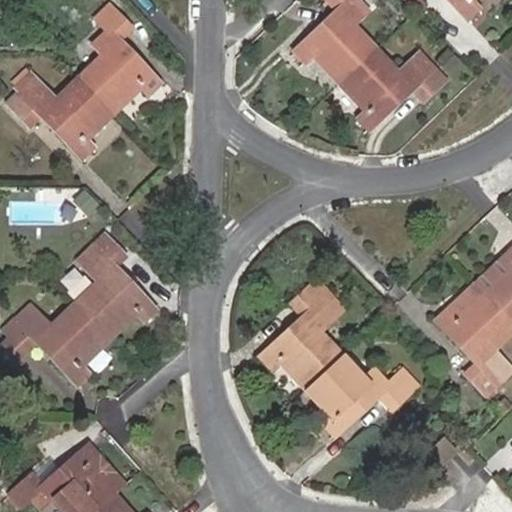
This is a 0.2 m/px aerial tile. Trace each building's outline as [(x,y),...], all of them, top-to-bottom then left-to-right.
[(346,76),(374,50),(352,26),(362,16),(349,2),(351,0),(327,0),(337,11),(294,52),(305,63),(313,56),(327,72),(335,65),(346,76)] [(447,0),(467,19),(477,11),(470,3),(472,0),(447,0)] [(101,57),(78,79),(113,115),(140,89),(147,96),(158,85),(117,42),(130,30),(107,7),(95,18),(106,32),(91,46),(101,57)] [(346,76),(338,83),(364,112),(357,118),(368,131),(411,89),(422,101),(444,81),(418,55),(396,74),(374,50),(346,76)] [(327,72),(338,83),(346,76),(335,65),(327,72)] [(113,115),(78,79),(55,101),(29,76),(15,90),(20,95),(7,106),(29,128),(39,118),(79,160),(91,149),(84,142),(113,115)] [(116,227),(103,238),(123,259),(136,247),(116,227)] [(71,256),(77,262),(103,238),(98,231),(71,256)] [(97,284),(75,305),(103,336),(115,325),(120,331),(136,316),(143,323),(154,312),(113,269),(123,259),(103,238),(77,262),(97,284)] [(511,252),(503,260),(509,266),(482,292),(511,323),(511,252)] [(310,386),(340,357),(317,333),(345,308),(317,280),(290,305),(302,318),(260,359),(270,370),(277,363),(294,380),(300,374),(310,386)] [(491,351),(511,331),(511,323),(482,292),(474,284),(446,309),(448,311),(435,322),(476,367),(465,376),(485,399),(511,374),(491,351)] [(103,336),(75,305),(51,329),(30,308),(3,334),(24,354),(34,343),(76,387),(88,376),(81,369),(97,354),(91,348),(103,336)] [(103,336),(109,342),(120,331),(115,325),(103,336)] [(97,354),(109,342),(103,336),(91,348),(97,354)] [(390,410),(416,387),(401,371),(386,386),(372,370),(362,380),(340,357),(310,386),(320,396),(314,402),(331,420),(326,425),(336,436),(378,397),(390,410)] [(294,380),(305,391),(310,386),(300,374),(294,380)] [(320,396),(310,386),(305,391),(314,402),(320,396)] [(428,452),(442,467),(457,453),(443,439),(428,452)] [(94,462),(98,458),(88,447),(83,450),(94,462)] [(39,490),(57,511),(92,511),(103,502),(111,495),(122,485),(98,458),(94,462),(83,450),(39,490)] [(18,508),(39,490),(28,478),(8,495),(18,508)] [(111,495),(103,502),(113,511),(114,511),(120,507),(111,495)] [(113,511),(103,502),(92,511),(124,511),(120,507),(114,511),(113,511)]
